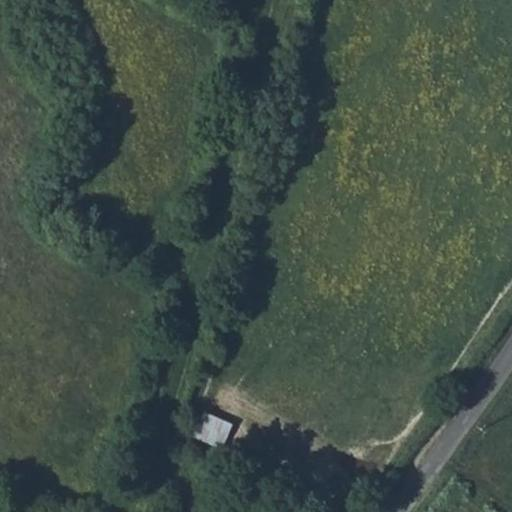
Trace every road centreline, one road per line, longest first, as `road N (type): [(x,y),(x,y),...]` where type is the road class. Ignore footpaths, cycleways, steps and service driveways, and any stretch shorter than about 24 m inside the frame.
road 1 (track): [(132,511),(284,0)]
road 2 (unclassified): [(398,511),(511,356)]
